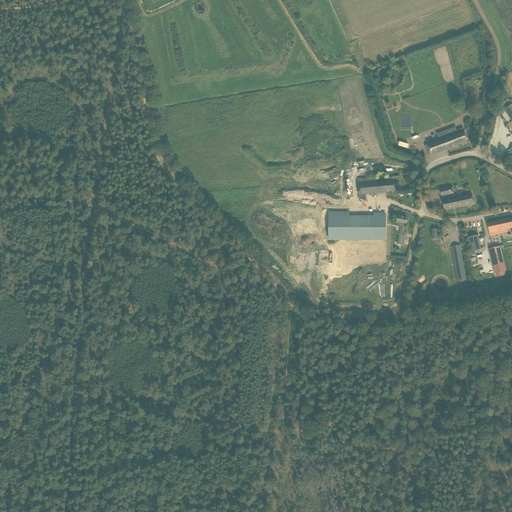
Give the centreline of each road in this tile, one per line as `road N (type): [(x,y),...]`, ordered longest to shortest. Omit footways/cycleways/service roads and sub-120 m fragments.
road 1 (track): [(122,8),(160,157),(291,303)]
road 2 (track): [(291,303),(89,205)]
road 3 (track): [(72,401),(281,433)]
road 4 (track): [(488,465),(281,433)]
road 5 (track): [(89,205),(72,401)]
road 6 (track): [(121,12),(89,205)]
road 7 (track): [(475,154),(499,58),(474,0)]
road 8 (track): [(502,312),(488,465)]
road 9 (unclassified): [(511,172),(467,152),(440,161),(423,176),(424,210)]
road 10 (track): [(281,433),(291,303)]
